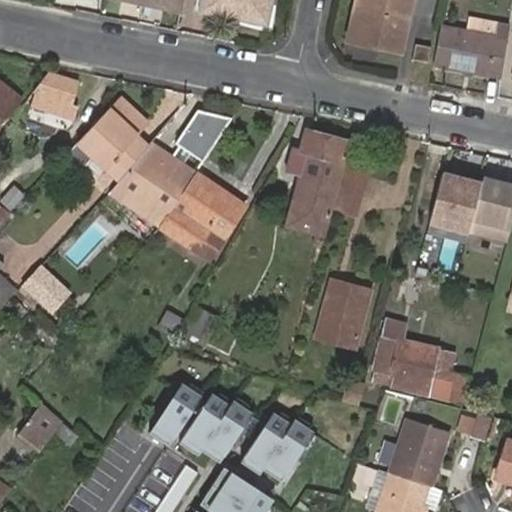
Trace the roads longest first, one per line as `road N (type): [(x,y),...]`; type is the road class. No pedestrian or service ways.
road 1 (residential): [(0,20),(292,83)]
road 2 (residential): [(292,83),(511,132)]
